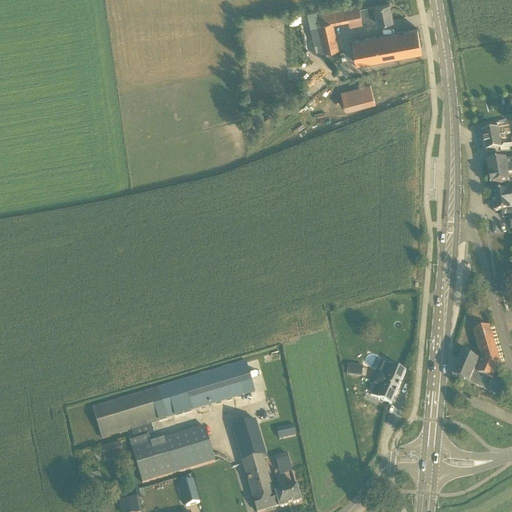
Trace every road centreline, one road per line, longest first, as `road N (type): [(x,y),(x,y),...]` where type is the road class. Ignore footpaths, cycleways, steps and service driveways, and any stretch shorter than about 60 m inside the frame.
road 1 (primary): [(431,452),(447,256)]
road 2 (unclassified): [(511,364),(472,234)]
road 3 (primary): [(453,132),(438,0)]
